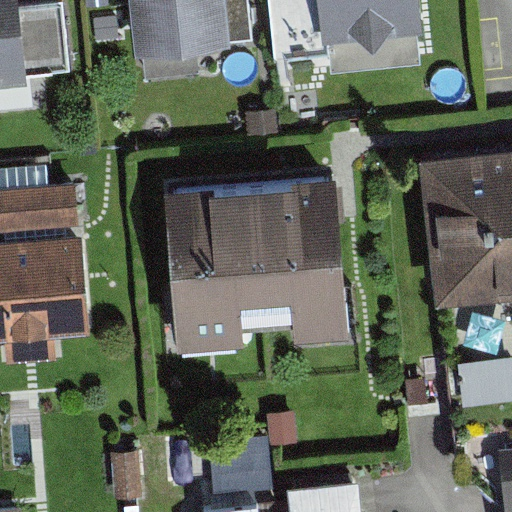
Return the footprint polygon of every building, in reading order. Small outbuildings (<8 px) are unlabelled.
[(0,0),(0,87),(28,84),(28,77),(72,72),(64,2),(20,7),(19,0),(0,0)] [(129,0),(135,57),(230,49),(225,0),(129,0)] [(323,42),(319,0),(270,0),(276,59),(328,54),(327,42),(323,42)] [(419,33),(423,33),(419,0),(319,0),(323,42),(327,42),(328,54),(330,73),(422,64),(419,33)] [(511,150),(421,161),(437,306),(511,298),(511,150)] [(166,190),(177,350),(244,345),(243,330),(295,326),(296,341),(350,337),(338,177),(166,190)] [(0,190),(0,230),(6,230),(67,225),(79,224),(76,184),(0,190)] [(6,230),(7,242),(68,237),(67,225),(6,230)] [(57,337),(91,335),(83,236),(68,237),(7,242),(0,242),(0,341),(7,341),(9,363),(59,359),(57,337)] [(511,511),(511,464),(503,465),(507,511),(511,511)]
